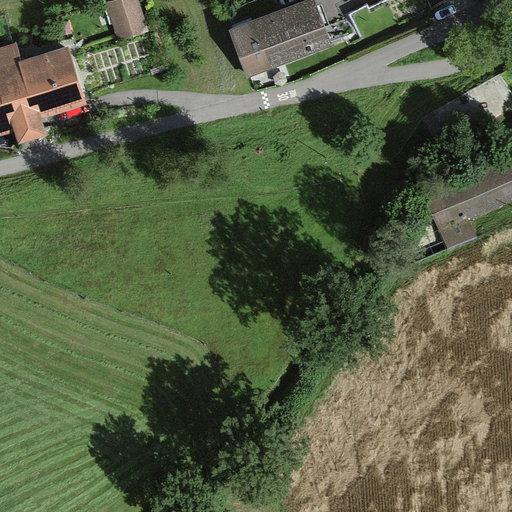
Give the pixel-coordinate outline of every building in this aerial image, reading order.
[(140,0),(135,0),(115,6),(123,37),(149,30),(140,0)] [(321,0),(316,0),(236,28),(253,77),(338,47),(321,0)] [(392,0),(354,17),(366,43),(459,0),(392,0)] [(0,136),(19,131),(21,140),(48,133),(43,114),(87,102),(73,49),(22,63),(17,45),(0,49),(0,136)] [(511,160),(429,197),(451,247),(477,236),(469,220),(511,200),(511,160)]
